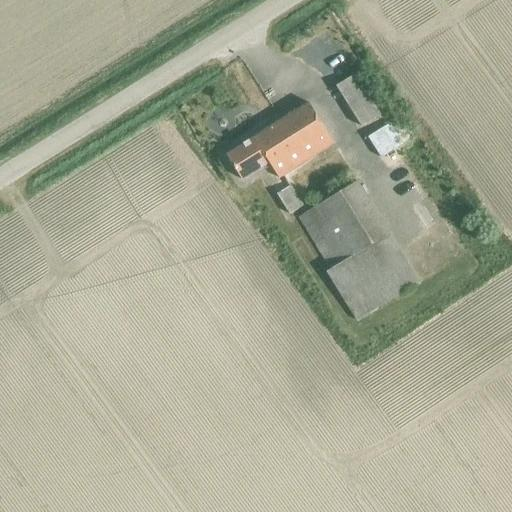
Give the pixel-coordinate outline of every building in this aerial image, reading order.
[(336,86),(361,127),(380,116),(354,75),(336,86)] [(269,163),(279,179),(334,144),(308,103),(226,155),(242,180),(269,163)] [(366,136),(378,156),(408,140),(396,119),(366,136)] [(387,234),(355,182),(292,219),(326,270),(387,234)] [(277,195),(290,215),(304,206),(291,186),(277,195)] [(419,283),(387,234),(326,270),(324,272),(355,323),(419,283)]
